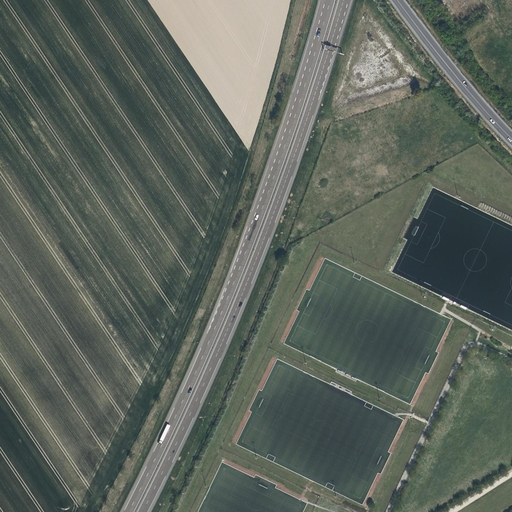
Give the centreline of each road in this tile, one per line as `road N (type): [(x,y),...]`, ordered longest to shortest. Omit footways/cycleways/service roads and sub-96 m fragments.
road 1 (motorway): [(143,511),(274,213),(343,0)]
road 2 (motorway): [(331,0),(226,302)]
road 3 (motorway): [(323,0),(226,302)]
road 4 (motorway): [(226,302),(129,511)]
road 5 (primary): [(511,137),(396,0)]
